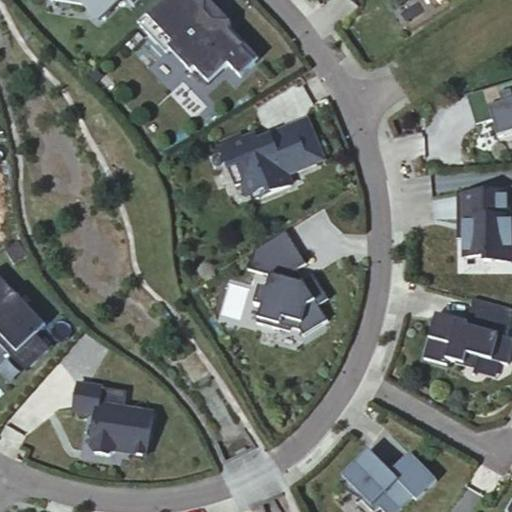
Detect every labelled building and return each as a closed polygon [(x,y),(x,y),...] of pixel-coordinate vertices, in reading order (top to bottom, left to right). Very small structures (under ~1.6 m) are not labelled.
[(85,0),(84,6),(98,21),(119,0),(127,0),(134,7),(141,0),(85,0)] [(207,2),(204,0),(163,0),(139,24),(167,53),(170,49),(192,72),(195,69),(209,84),(229,65),(241,78),(256,63),(242,49),(244,47),(231,33),(231,23),(215,23),(206,14),(207,2)] [(511,82),(469,97),(474,115),(478,127),(489,123),(495,122),(500,138),(511,134),(511,82)] [(258,131),(245,136),(226,144),(223,145),(238,183),(247,179),(253,193),(261,196),(293,183),(289,174),(327,159),(310,118),(271,133),(269,139),(262,142),(258,131)] [(224,141),(226,144),(245,136),(244,133),(224,141)] [(511,217),(507,218),(507,192),(458,195),(458,219),(464,219),(464,227),(467,227),(467,236),(465,236),(464,241),(464,259),(485,259),(485,264),(511,263),(511,217)] [(464,219),(458,219),(458,241),(464,241),(465,236),(467,236),(467,227),(464,227),(464,219)] [(308,263),(288,230),(252,252),(248,270),(270,275),(267,289),(260,287),(255,305),(263,307),(259,324),(281,329),(282,325),(302,330),(305,335),(330,320),(318,300),(328,294),(316,275),(301,284),(294,282),(297,270),(308,263)] [(45,323),(0,273),(0,341),(14,357),(19,352),(32,367),(51,349),(35,332),(45,323)] [(511,348),(511,337),(508,337),(511,320),(511,309),(474,299),(466,327),(461,325),(458,321),(436,315),(425,359),(447,365),(449,360),(464,364),(467,354),(508,364),(511,348)] [(124,410),(127,393),(79,385),(75,413),(98,417),(92,449),(97,455),(110,457),(116,453),(147,458),(154,415),(124,410)] [(400,511),(414,499),(417,502),(437,481),(411,454),(391,474),(365,447),(341,470),(345,475),(342,476),(345,493),(362,502),(372,511),(377,511),(380,509),(383,511),(400,511)]
